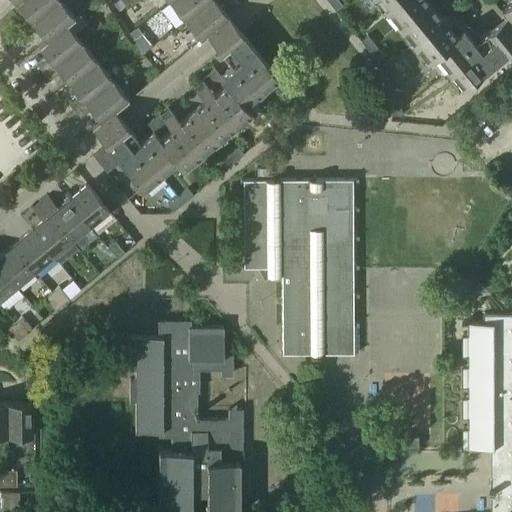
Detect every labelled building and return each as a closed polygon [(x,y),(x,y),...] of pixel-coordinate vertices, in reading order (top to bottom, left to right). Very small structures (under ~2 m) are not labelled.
[(18,0),(16,2),(31,20),(31,21),(56,0),(18,0)] [(74,17),(60,0),(56,0),(31,21),(31,20),(21,29),(27,36),(37,28),(46,39),(47,40),(66,23),(67,24),(74,17)] [(185,19),(208,0),(170,0),(170,1),(185,19)] [(207,34),(229,16),(218,3),(222,0),(208,0),(185,19),(201,39),(207,34)] [(338,0),(328,0),(327,1),(335,10),(342,5),(338,0)] [(378,0),(385,8),(395,0),(378,0)] [(395,0),(385,8),(399,26),(428,2),(426,0),(395,0)] [(504,17),(511,25),(511,0),(500,10),(505,16),(504,17)] [(399,26),(413,43),(442,19),(428,2),(399,26)] [(213,42),(220,50),(232,65),(220,75),(244,103),(278,75),(270,66),(242,32),(235,24),(229,16),(207,34),(213,42)] [(435,53),(449,70),(463,87),(507,51),(511,46),(511,25),(504,17),(495,24),(474,41),(464,30),(456,36),(435,53)] [(435,53),(456,36),(442,19),(413,43),(427,60),(435,53)] [(38,66),(44,73),(82,42),(81,42),(93,31),(89,27),(77,37),(67,24),(66,23),(47,40),(46,39),(38,45),(48,57),(38,66)] [(152,46),(169,33),(163,26),(147,39),(152,46)] [(367,35),(361,41),(369,50),(375,45),(367,35)] [(82,42),(44,73),(49,80),(60,71),(69,83),(97,61),(82,42)] [(375,45),(369,50),(376,60),(383,55),(375,45)] [(69,103),(74,110),(112,79),(97,61),(69,83),(79,94),(69,103)] [(192,111),(216,139),(250,111),(244,103),(220,75),(214,68),(193,86),(204,100),(192,111)] [(128,99),(112,79),(74,110),(80,117),(90,108),(101,121),(101,122),(115,110),(128,99)] [(403,90),(394,89),(392,101),(401,102),(403,90)] [(401,102),(392,101),(391,114),(400,115),(401,102)] [(288,105),(278,113),(284,120),(294,112),(288,105)] [(167,106),(163,110),(199,154),(216,139),(192,111),(179,121),(167,106)] [(140,141),(128,126),(122,118),(115,110),(101,122),(101,121),(93,128),(100,135),(142,187),(175,160),(151,131),(140,141)] [(151,131),(175,160),(181,168),(199,154),(163,110),(146,124),(151,131)] [(274,128),(284,120),(278,113),(268,121),(274,128)] [(120,161),(106,145),(93,155),(107,172),(120,161)] [(238,146),(228,155),(233,161),(243,153),(238,146)] [(224,169),(233,161),(228,155),(218,163),(224,169)] [(306,178),(240,179),(241,266),(266,266),(266,275),(282,275),(282,353),(356,352),(356,322),(355,322),(355,235),(353,178),(306,178)] [(87,183),(68,198),(89,224),(108,209),(87,183)] [(187,188),(177,196),(183,202),(193,194),(187,188)] [(71,239),(89,224),(68,198),(57,207),(47,195),(40,201),(71,239)] [(173,211),(183,202),(177,196),(168,204),(173,211)] [(42,220),(31,229),(52,254),(71,239),(40,201),(32,208),(42,220)] [(34,270),(52,254),(31,229),(12,244),(34,270)] [(117,258),(124,252),(114,240),(107,246),(117,258)] [(12,244),(0,254),(0,266),(15,285),(34,270),(12,244)] [(0,266),(0,297),(15,285),(0,266)] [(454,280),(454,269),(443,269),(443,280),(454,280)] [(58,286),(51,292),(61,304),(68,298),(58,286)] [(61,304),(51,292),(44,298),(54,310),(61,304)] [(511,511),(511,312),(485,313),(485,321),(469,321),(469,333),(462,333),(462,354),(469,354),(469,364),(462,364),(462,385),(469,385),(469,395),(462,395),(462,416),(469,416),(469,426),(463,426),(463,447),(491,447),(491,460),(505,460),(505,482),(505,487),(490,487),(490,491),(492,491),(491,511),(511,511)] [(21,316),(14,322),(24,334),(31,328),(21,316)] [(129,378),(129,399),(129,400),(135,400),(135,431),(171,431),(171,449),(158,449),(157,511),(190,511),(191,493),(206,493),(205,511),(238,511),(239,460),(232,460),(232,451),(242,451),(242,429),(232,429),(232,424),(232,419),(195,419),(195,416),(198,416),(198,412),(196,412),(196,390),(198,390),(198,369),(220,369),(220,374),(232,374),(232,354),(223,354),(223,325),(189,325),(189,320),(171,320),(158,320),(158,336),(135,336),(135,347),(129,347),(129,369),(135,369),(135,378),(129,378)] [(24,334),(14,322),(7,328),(17,340),(24,334)] [(7,402),(7,436),(32,436),(32,402),(7,402)] [(398,435),(368,435),(368,447),(398,447),(398,435)] [(17,470),(7,470),(7,486),(16,486),(17,470)] [(316,511),(316,482),(305,482),(305,511),(316,511)] [(10,492),(0,492),(0,508),(10,508),(10,492)] [(10,492),(10,508),(18,508),(19,492),(10,492)]
